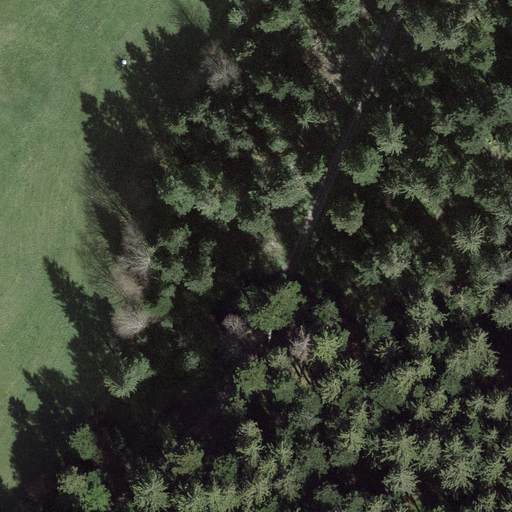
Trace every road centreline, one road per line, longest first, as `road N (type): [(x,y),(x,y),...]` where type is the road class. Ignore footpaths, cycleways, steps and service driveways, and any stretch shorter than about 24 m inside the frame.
road 1 (track): [(126,511),(232,387),(392,0)]
road 2 (track): [(232,387),(314,335),(433,229),(511,137)]
